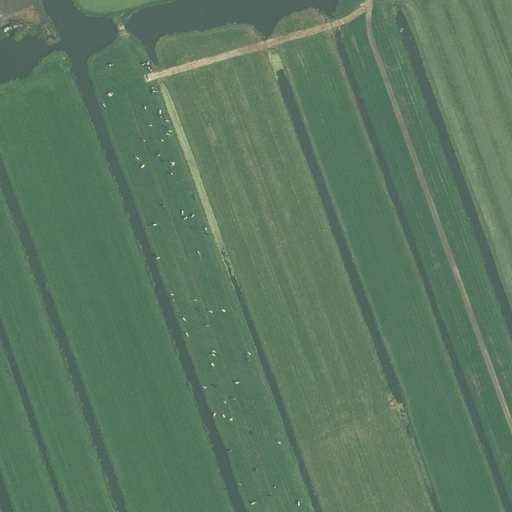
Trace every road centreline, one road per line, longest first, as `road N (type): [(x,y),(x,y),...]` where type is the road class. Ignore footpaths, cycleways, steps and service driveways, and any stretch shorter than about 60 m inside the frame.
road 1 (track): [(511,426),(370,33),(368,0)]
road 2 (track): [(368,3),(337,23),(146,77)]
